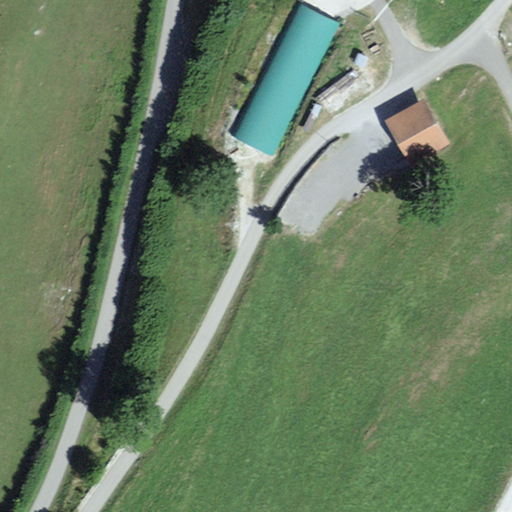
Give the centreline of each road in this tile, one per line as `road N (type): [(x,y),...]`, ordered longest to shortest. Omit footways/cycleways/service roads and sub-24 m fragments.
road 1 (track): [(509,0),(455,58),(336,125),(294,163),(195,358),(90,511)]
road 2 (unclassified): [(169,0),(99,321),(29,511)]
